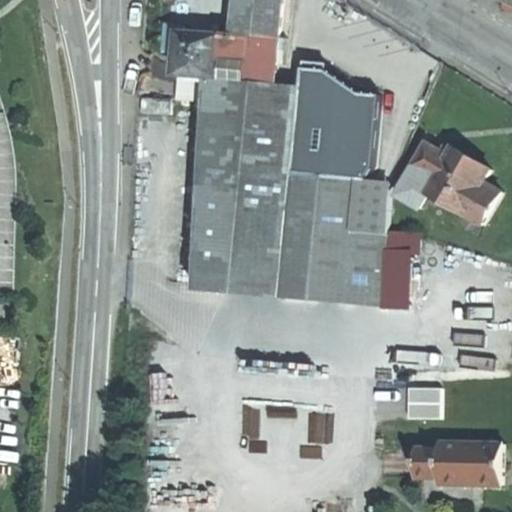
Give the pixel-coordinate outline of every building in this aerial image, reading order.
[(282,0),(240,0),(240,33),(253,33),(254,14),(282,15),(282,0)] [(282,15),(254,14),(253,33),(258,33),(281,34),(282,15)] [(186,26),(171,26),(170,51),(182,52),(181,75),(209,77),(227,78),(227,59),(229,35),(186,32),(186,26)] [(229,35),(227,59),(258,60),(258,58),(258,33),(253,33),(240,33),(240,35),(229,35)] [(281,34),(258,33),(258,58),(279,59),(281,34)] [(279,59),(258,58),(258,60),(227,59),(227,78),(278,84),(279,59)] [(321,70),(306,69),(305,86),(297,173),(370,179),(377,166),(384,95),(363,93),(330,70),(321,70)] [(209,77),(181,75),(179,102),(208,104),(209,77)] [(227,78),(209,77),(208,104),(205,171),(234,172),(248,173),(297,173),(305,86),(278,84),(227,78)] [(173,101),(148,99),(146,114),(173,116),(173,101)] [(442,153),(428,146),(399,198),(422,211),(431,196),(486,227),(505,194),(486,183),(492,171),(478,163),(481,158),(478,156),(476,155),(473,160),(453,149),(452,151),(445,148),(442,153)] [(234,172),(205,171),(200,290),(245,294),(246,264),(247,229),(247,192),(248,187),(234,187),(234,172)] [(248,173),(234,172),(234,187),(248,187),(248,173)] [(297,173),(248,173),(248,187),(247,192),(392,196),(392,179),(370,179),(297,173)] [(392,196),(247,192),(247,229),(268,229),(288,229),(320,230),(363,230),(391,230),(392,196)] [(286,296),(288,229),(268,229),(268,265),(246,264),(245,294),(286,296)] [(268,229),(247,229),(246,264),(268,265),(268,229)] [(320,230),(288,229),(286,296),(318,299),(320,230)] [(363,230),(320,230),(318,299),(359,301),(363,230)] [(410,417),(449,416),(448,385),(410,386),(410,417)] [(445,447),(420,447),(420,464),(420,477),(445,477),(445,483),(508,483),(508,440),(445,440),(445,447)]
